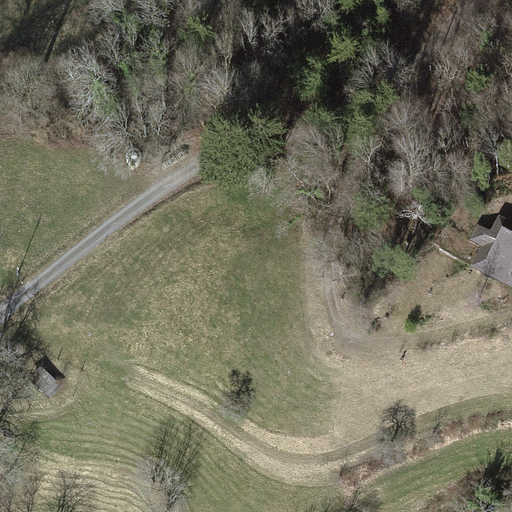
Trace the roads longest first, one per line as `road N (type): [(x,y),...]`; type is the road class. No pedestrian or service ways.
road 1 (residential): [(462,0),(430,53),(355,108),(198,156),(0,314)]
road 2 (track): [(458,6),(450,75),(368,162),(327,247),(329,317),(379,346),(511,310)]
